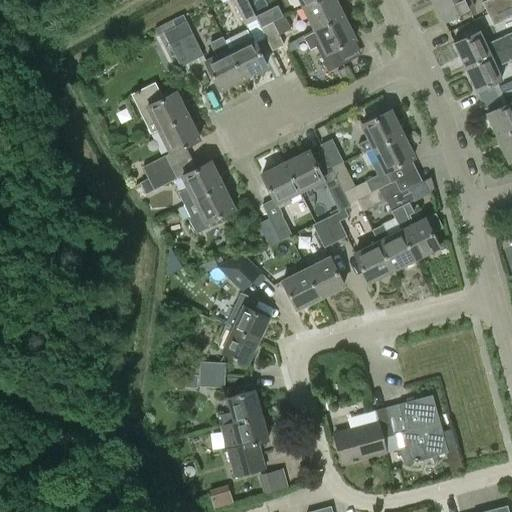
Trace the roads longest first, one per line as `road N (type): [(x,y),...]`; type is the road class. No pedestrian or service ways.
road 1 (residential): [(511,472),(380,504),(355,502),(321,466),(299,371),(312,350),(492,303)]
road 2 (residential): [(470,205),(446,129),(412,62)]
road 3 (residential): [(280,121),(412,62)]
